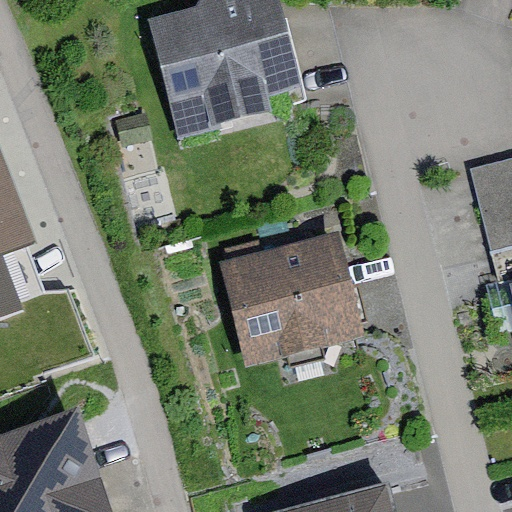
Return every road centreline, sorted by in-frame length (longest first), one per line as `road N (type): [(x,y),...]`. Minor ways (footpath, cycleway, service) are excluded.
road 1 (residential): [(0,38),(176,511)]
road 2 (residential): [(429,75),(401,184),(481,511)]
